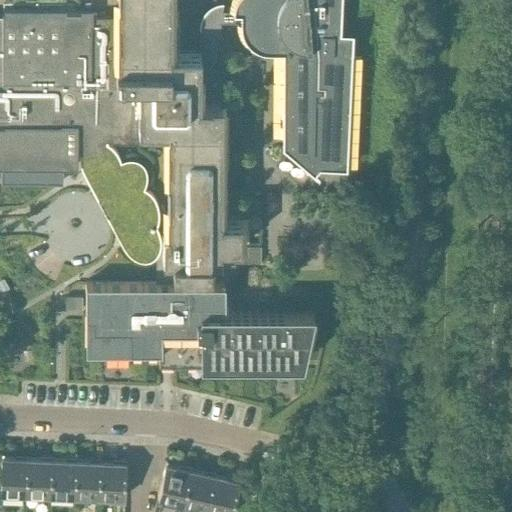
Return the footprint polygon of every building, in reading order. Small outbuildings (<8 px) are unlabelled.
[(0,165),(3,165),(2,181),(61,182),(61,165),(76,165),(76,153),(80,153),(80,156),(80,159),(80,161),(80,163),(81,165),(82,168),(82,170),(83,171),(85,175),(87,177),(90,180),(93,182),(96,184),(99,186),(102,187),(103,190),(104,194),(112,203),(116,204),(120,204),(119,208),(119,212),(120,216),(121,220),(120,224),(119,228),(119,231),(119,235),(120,239),(121,242),(123,246),(124,248),(125,249),(127,251),(128,253),(130,254),(132,256),(133,257),(134,258),(136,258),(137,259),(139,260),(140,260),(142,260),(144,260),(145,261),(146,261),(147,261),(148,260),(149,260),(150,260),(151,259),(152,259),(153,258),(154,257),(155,256),(156,255),(156,281),(210,281),(210,269),(210,244),(240,244),(241,225),(241,217),(220,217),(220,101),(211,101),(198,101),(200,51),(170,51),(170,0),(117,0),(118,17),(91,17),(91,12),(2,12),(2,16),(0,16),(0,165)] [(198,101),(211,101),(220,20),(241,20),(241,23),(241,25),(242,29),(243,31),(244,35),(245,36),(247,38),(249,41),(252,44),(254,45),(256,46),(258,47),(261,48),(263,49),(266,50),(269,50),(283,50),(283,145),(319,176),(321,174),(317,171),(319,166),(347,167),(353,30),(340,30),(341,0),(234,0),(234,3),(233,7),(233,11),(222,10),(225,3),(222,3),(219,3),(216,4),(214,6),(212,7),(209,9),(207,11),(205,13),(204,15),(203,18),(202,20),(201,22),(201,24),(201,27),(200,51),(198,101)] [(158,362),(161,362),(302,362),(306,345),(304,344),(311,312),(313,312),(313,310),(222,310),(222,283),(224,283),(224,281),(210,281),(156,281),(85,282),(85,315),(92,315),(92,348),(128,348),(158,348),(158,362)] [(0,492),(25,493),(26,457),(1,456),(0,481),(0,492)] [(51,459),(26,457),(25,493),(49,494),(51,459)] [(49,494),(73,495),(75,460),(51,459),(49,494)] [(73,495),(98,496),(99,461),(75,460),(73,495)] [(123,497),(125,462),(99,461),(98,496),(123,497)] [(189,469),(165,463),(157,498),(181,504),(189,469)] [(213,474),(189,469),(181,504),(206,509),(213,474)] [(213,474),(206,509),(218,511),(230,511),(238,480),(213,474)]
